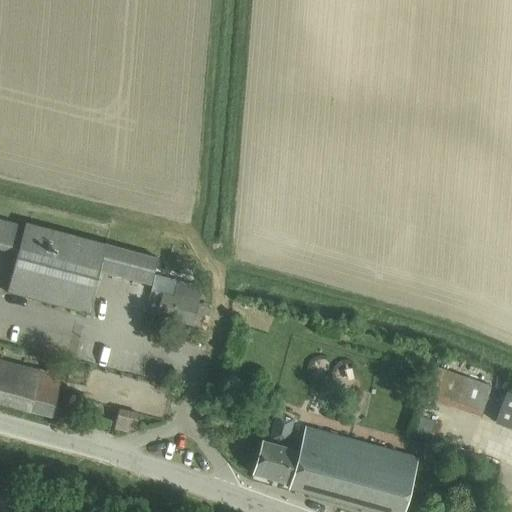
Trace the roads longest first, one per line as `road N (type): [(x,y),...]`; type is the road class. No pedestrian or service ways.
road 1 (tertiary): [(283,511),(0,425)]
road 2 (track): [(201,358),(220,272),(184,232),(116,209),(122,170)]
